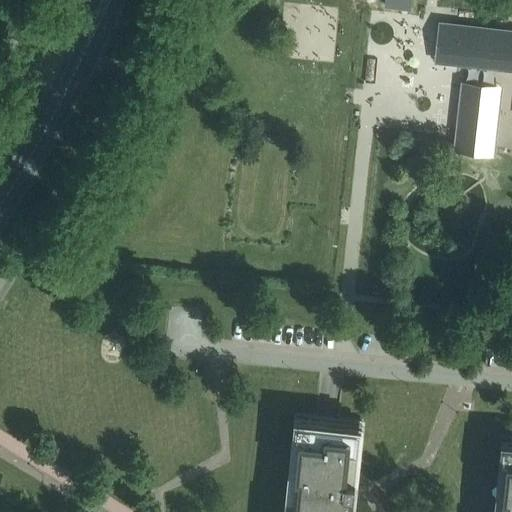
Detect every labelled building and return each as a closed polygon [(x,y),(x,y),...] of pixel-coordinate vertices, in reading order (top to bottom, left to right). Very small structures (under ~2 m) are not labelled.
[(384,0),(384,5),(410,8),(411,0),(384,0)] [(511,29),(448,22),(444,62),(511,70),(511,29)] [(455,150),(492,154),(500,87),(463,83),(455,150)] [(318,198),(339,201),(344,170),(334,169),(335,158),(324,157),(318,198)] [(511,194),(511,170),(498,169),(496,193),(511,194)] [(511,342),(494,342),(493,354),(511,354),(511,342)] [(351,511),(361,423),(295,415),(284,511),(351,511)] [(511,511),(511,438),(502,438),(494,511),(511,511)]
